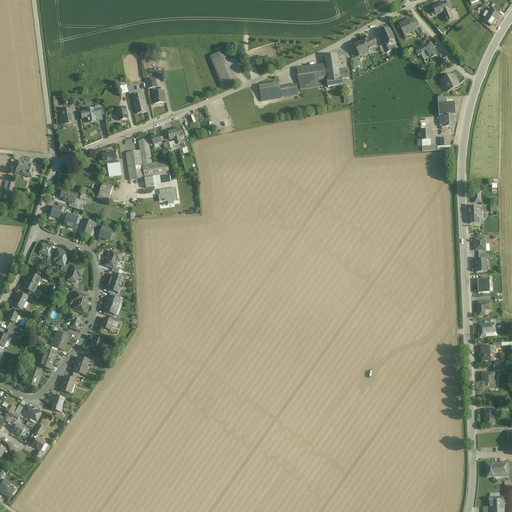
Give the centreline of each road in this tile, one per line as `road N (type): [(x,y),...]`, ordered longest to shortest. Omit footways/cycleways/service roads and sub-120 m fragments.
road 1 (unclassified): [(478,79),(461,177),(472,454),(467,511)]
road 2 (residential): [(408,4),(312,56),(55,165)]
road 3 (residential): [(33,231),(88,250),(97,271),(94,311),(44,393),(28,398),(0,384)]
road 4 (residential): [(34,0),(55,165)]
